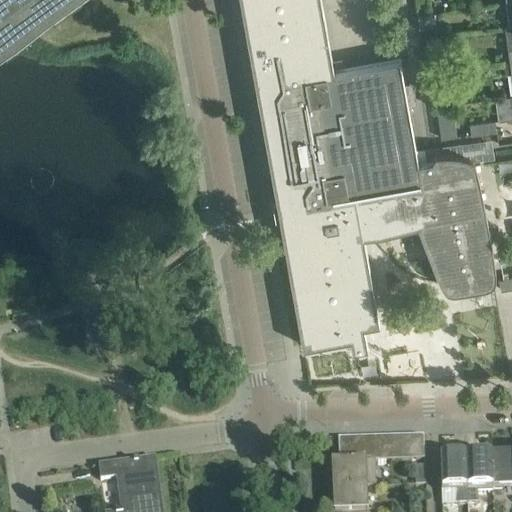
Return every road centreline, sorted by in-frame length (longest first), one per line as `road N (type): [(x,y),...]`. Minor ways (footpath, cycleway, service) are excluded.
road 1 (residential): [(188,0),(264,417)]
road 2 (residential): [(19,511),(12,453),(264,417)]
road 3 (residential): [(511,406),(264,417)]
